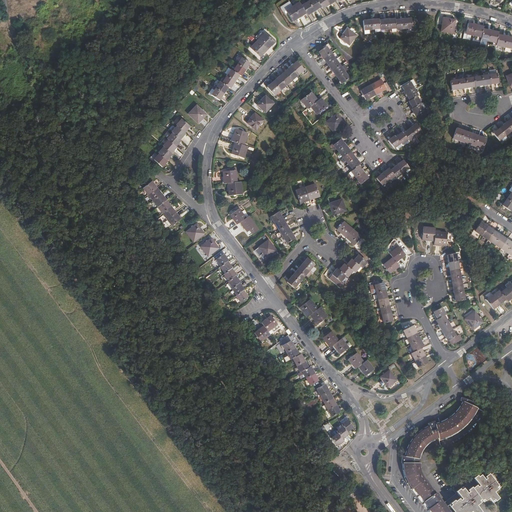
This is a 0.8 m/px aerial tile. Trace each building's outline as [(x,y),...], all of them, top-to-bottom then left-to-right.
[(299,2),(285,11),(292,21),(306,13),(307,15),(321,6),(322,9),(336,0),(337,2),(340,0),(309,0),(301,6),(299,2)] [(289,2),(281,6),(283,11),(291,7),(289,2)] [(378,19),(362,21),(363,30),(379,28),(379,30),(396,28),(396,29),(412,28),(410,18),(395,20),(394,19),(378,20),(378,19)] [(455,20),(443,18),(441,31),(453,33),(455,20)] [(466,34),(463,34),(463,38),(470,39),(470,35),(481,37),(481,39),(496,43),(496,45),(511,49),(511,46),(511,37),(498,35),(498,33),(483,29),(483,26),(468,23),(466,34)] [(347,29),(340,38),(349,45),(356,35),(347,29)] [(265,33),(251,47),(260,56),(274,42),(265,33)] [(325,46),(318,51),(341,84),(348,78),(325,46)] [(220,81),(212,94),(219,99),(228,86),(230,87),(239,74),(241,76),(250,63),(243,58),(234,71),(232,70),(222,83),(220,81)] [(296,61),(267,87),(274,95),(303,69),(296,61)] [(496,74),(450,81),(451,90),(498,83),(496,74)] [(381,80),(360,91),(365,100),(386,89),(381,80)] [(410,82),(402,86),(409,100),(408,101),(412,108),(411,109),(415,116),(423,111),(419,104),(420,103),(416,96),(418,95),(410,82)] [(311,92),(301,100),(307,108),(310,106),(316,114),(325,107),(319,99),(317,101),(311,92)] [(265,95),(257,104),(265,111),(273,103),(265,95)] [(196,105),(188,113),(198,123),(206,114),(196,105)] [(255,113),(247,122),(255,129),(263,120),(255,113)] [(336,114),(325,122),(333,132),(343,123),(336,114)] [(511,118),(493,133),(499,141),(511,130),(511,118)] [(181,119),(176,124),(177,125),(172,131),(173,132),(167,138),(168,139),(163,145),(164,146),(158,152),(159,153),(154,159),(162,167),(167,160),(166,159),(172,153),(171,152),(176,146),(175,145),(181,139),(180,139),(185,133),(184,132),(189,126),(181,119)] [(421,131),(416,124),(403,134),(402,132),(395,137),(394,136),(388,141),(394,148),(400,143),(402,146),(406,143),(407,144),(409,142),(409,141),(421,131)] [(486,139),(456,128),(452,139),(482,150),(486,139)] [(247,133),(235,129),(231,140),(235,141),(231,153),(243,157),(247,145),(244,144),(247,133)] [(340,139),(332,145),(352,170),(350,171),(360,184),(367,178),(357,166),(359,164),(340,139)] [(389,168),(376,178),(382,186),(395,176),(396,177),(408,168),(403,160),(390,170),(389,168)] [(235,170),(223,171),(224,183),(228,183),(229,195),(242,194),(241,182),(237,182),(235,170)] [(151,181),(143,187),(171,225),(180,219),(151,181)] [(315,184),(296,190),(300,203),(319,196),(315,184)] [(511,207),(511,191),(503,205),(510,210),(511,207)] [(341,199),(329,203),(333,215),(346,210),(341,199)] [(239,208),(230,214),(237,224),(240,222),(247,231),(256,225),(249,216),(246,218),(239,208)] [(277,211),(270,216),(286,243),(294,238),(277,211)] [(344,221),(337,229),(354,245),(361,237),(344,221)] [(475,231),(508,253),(511,248),(511,242),(481,222),(475,231)] [(196,224),(186,232),(193,241),(204,233),(196,224)] [(435,228),(423,227),(422,239),(434,241),(434,244),(445,245),(447,233),(435,231),(435,228)] [(211,238),(200,246),(208,256),(219,248),(211,238)] [(268,240),(258,247),(266,258),(276,250),(268,240)] [(389,253),(392,257),(383,264),(389,272),(398,265),(396,261),(404,254),(398,246),(389,253)] [(455,299),(463,292),(462,284),(456,253),(447,255),(455,299)] [(223,254),(215,259),(220,266),(219,266),(224,273),(223,274),(228,280),(228,281),(232,288),(231,288),(236,295),(235,296),(241,302),(247,297),(242,290),(243,289),(239,283),(239,282),(235,275),(236,274),(231,268),(232,267),(227,261),(228,260),(223,254)] [(367,262),(358,255),(353,261),(351,260),(346,266),(344,264),(338,270),(337,269),(331,275),(339,282),(345,275),(347,277),(352,271),(354,272),(359,266),(362,268),(367,262)] [(314,264),(307,258),(287,282),(294,288),(314,264)] [(391,321),(382,282),(370,285),(371,292),(375,291),(383,323),(391,321)] [(511,298),(511,284),(501,293),(499,291),(487,301),(493,309),(506,300),(507,302),(511,298)] [(320,307),(317,309),(309,299),(299,307),(306,316),(309,314),(317,324),(327,316),(320,307)] [(442,309),(435,314),(437,319),(436,320),(447,341),(449,341),(452,346),(462,340),(459,335),(456,337),(444,316),(445,315),(442,309)] [(483,323),(474,312),(465,320),(473,330),(483,323)] [(264,326),(255,333),(261,341),(270,335),(268,332),(278,324),(272,316),(262,323),(264,326)] [(404,331),(406,336),(410,333),(415,330),(413,326),(404,331)] [(410,333),(406,336),(414,352),(411,354),(418,368),(428,363),(421,349),(423,347),(415,330),(410,333)] [(341,338),(338,340),(331,331),(322,338),(329,347),(332,344),(340,354),(348,348),(341,338)] [(291,342),(283,346),(290,360),(293,358),(300,373),(302,372),(310,386),(318,381),(311,368),(308,369),(301,354),(299,356),(291,342)] [(366,360),(363,362),(356,353),(348,359),(354,368),(357,366),(365,376),(373,370),(366,360)] [(380,378),(384,383),(393,377),(388,372),(380,378)] [(393,377),(384,383),(387,387),(396,381),(393,377)] [(317,390),(332,418),(340,413),(325,385),(317,390)] [(441,423),(445,435),(454,431),(460,427),(464,423),(468,418),(473,412),(476,405),(472,404),(473,399),(461,395),(460,399),(464,400),(462,405),(459,409),(455,414),(448,419),(441,423)] [(405,462),(420,462),(420,457),(419,457),(419,454),(423,446),(427,442),(434,438),(439,437),(436,424),(435,419),(428,422),(430,426),(423,429),(420,432),(416,435),(410,444),(408,449),(406,455),(402,454),(402,462),(405,462)] [(343,427),(336,432),(338,434),(331,439),(337,447),(343,442),(342,440),(348,435),(347,433),(354,428),(348,421),(341,425),(343,427)] [(436,424),(439,437),(439,438),(446,436),(445,435),(441,423),(436,424)] [(477,504),(467,492),(456,501),(455,499),(445,507),(437,497),(439,495),(437,492),(435,493),(422,477),(420,472),(418,466),(405,469),(407,475),(409,481),(413,488),(414,487),(433,511),(470,511),(472,510),(472,509),(477,504)] [(496,470),(491,474),(500,485),(504,481),(505,477),(500,471),(496,470)] [(500,485),(491,474),(490,472),(484,477),(486,478),(474,487),(483,500),(484,501),(490,496),(489,495),(501,486),(500,485)] [(349,496),(355,488),(351,485),(345,493),(349,496)] [(483,500),(474,487),(473,486),(467,491),(467,492),(477,504),(483,500)] [(355,511),(366,511),(358,498),(350,503),(355,511)]
